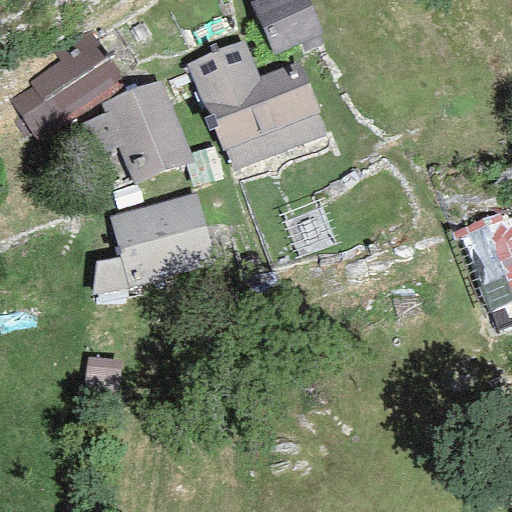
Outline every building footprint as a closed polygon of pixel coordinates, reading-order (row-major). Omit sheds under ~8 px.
[(265,0),(250,7),(273,60),(322,39),(304,0),(265,0)] [(37,142),(121,85),(88,32),(54,52),(59,63),(29,84),(30,89),(10,101),(37,142)] [(244,44),(186,70),(233,174),(324,139),(317,119),(320,117),(298,66),(259,80),(244,44)] [(160,84),(100,108),(105,118),(83,127),(97,161),(118,152),(134,191),(194,167),(160,84)] [(196,196),(110,221),(121,262),(130,292),(217,267),(196,196)] [(511,220),(508,213),(451,236),(485,320),(511,310),(511,220)] [(130,292),(121,262),(96,267),(91,300),(130,292)] [(122,366),(87,362),(82,397),(118,401),(122,366)]
